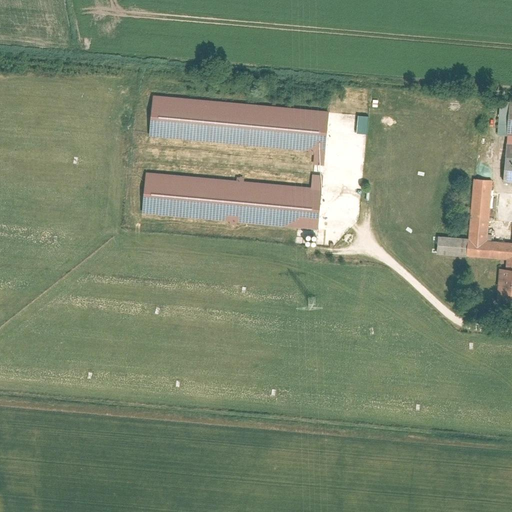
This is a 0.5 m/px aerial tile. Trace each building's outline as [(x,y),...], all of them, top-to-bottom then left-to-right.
[(331,111),(154,96),(151,136),(315,150),(314,165),(326,166),(331,111)] [(511,102),(502,101),(497,180),(511,181),(511,102)] [(354,132),(367,134),(369,116),(356,115),(354,132)] [(146,174),(142,214),(319,229),(324,174),(312,173),(311,188),(146,174)] [(511,301),(511,220),(507,220),(506,238),(483,236),(487,179),(465,178),(461,238),(430,236),(429,254),(495,259),(492,301),(511,301)]
